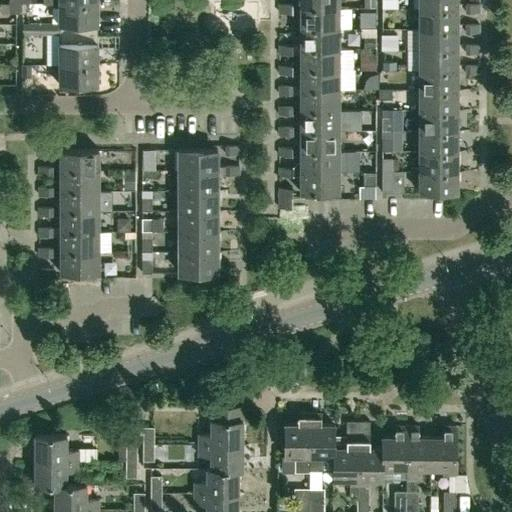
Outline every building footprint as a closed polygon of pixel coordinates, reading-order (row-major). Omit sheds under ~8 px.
[(300,0),(300,9),(339,9),(339,0),(300,0)] [(58,32),(74,32),(74,23),(97,23),(96,2),(58,2),(58,22),(58,32)] [(8,13),(21,13),(21,3),(8,3),(8,13)] [(277,12),(292,12),(292,3),(277,4),(277,12)] [(479,12),(479,3),(464,4),(464,12),(479,12)] [(457,28),(457,8),(418,8),(418,28),(457,28)] [(339,29),(339,9),(300,9),(300,29),(339,29)] [(360,28),(376,28),(375,12),(359,12),(360,28)] [(479,33),(479,24),(464,24),(464,32),(479,33)] [(418,49),(457,49),(457,28),(418,28),(418,49)] [(339,50),(339,29),(300,29),(300,44),(300,50),(339,50)] [(58,63),(97,63),(97,42),(74,42),(74,32),(58,32),(58,63)] [(479,53),(479,43),(464,44),(464,53),(479,53)] [(277,45),(277,53),(279,53),(292,53),(292,45),(279,45),(277,45)] [(457,69),(457,49),(418,49),(418,69),(457,69)] [(300,71),(339,71),(339,50),(300,50),(300,55),(300,71)] [(361,64),(374,66),(376,53),(363,51),(361,64)] [(57,80),(55,61),(32,63),(34,82),(57,80)] [(97,63),(58,63),(58,84),(97,84),(97,63)] [(31,64),(22,64),(22,75),(31,75),(31,64)] [(479,73),(479,64),(464,65),(464,73),(479,73)] [(292,74),(292,65),(277,65),(277,74),(292,74)] [(418,89),(457,89),(457,69),(418,69),(418,89)] [(234,91),(235,72),(221,71),(220,90),(234,91)] [(339,91),(339,71),(300,71),(300,91),(339,91)] [(292,94),(292,85),(277,85),(277,94),(292,94)] [(391,99),(391,89),(378,89),(378,99),(391,99)] [(418,110),(457,110),(457,89),(418,89),(418,110)] [(339,111),(339,91),(300,91),(300,111),(339,111)] [(277,115),(292,115),(292,105),(277,106),(277,115)] [(418,130),(457,130),(457,110),(418,110),(418,130)] [(339,131),(339,111),(300,111),(300,131),(339,131)] [(391,130),(391,117),(381,117),(381,130),(391,130)] [(277,135),(292,135),(292,126),(277,126),(277,135)] [(375,130),(350,129),(350,143),(375,144),(375,130)] [(418,150),(457,150),(457,130),(418,130),(418,150)] [(300,151),(339,151),(339,131),(300,131),(300,151)] [(391,151),(391,137),(381,138),(381,150),(391,151)] [(239,154),(239,145),(224,146),(224,154),(239,154)] [(292,156),(292,146),(277,147),(277,155),(292,156)] [(60,170),(99,170),(99,149),(60,149),(60,170)] [(179,170),(217,170),(217,149),(179,149),(179,170)] [(457,171),(457,150),(418,150),(418,172),(457,171)] [(300,172),(339,172),(339,151),(300,151),(300,172)] [(391,172),(391,171),(391,158),(381,158),(381,172),(391,172)] [(223,165),(224,174),(239,174),(239,165),(223,165)] [(37,175),(52,175),(52,166),(37,166),(37,175)] [(277,176),(291,176),(292,167),(277,167),(277,176)] [(98,190),(99,170),(60,170),(60,190),(98,190)] [(217,190),(217,170),(179,170),(179,190),(217,190)] [(391,172),(381,172),(381,192),(404,192),(404,171),(391,171),(391,172)] [(457,171),(418,172),(418,193),(457,193),(457,171)] [(339,172),(300,172),(300,193),(339,193),(339,172)] [(375,186),(375,172),(364,172),(364,186),(375,186)] [(52,195),(52,186),(37,186),(37,194),(52,195)] [(279,196),(292,196),(292,187),(279,187),(279,196)] [(98,211),(98,190),(60,190),(60,211),(98,211)] [(217,211),(217,190),(179,190),(179,211),(217,211)] [(292,196),(279,196),(279,209),(292,208),(292,196)] [(141,210),(151,210),(151,198),(141,198),(141,210)] [(52,215),(52,206),(37,206),(37,215),(52,215)] [(98,231),(98,211),(60,211),(60,231),(98,231)] [(217,231),(217,211),(179,211),(179,231),(217,231)] [(151,231),(151,218),(141,218),(141,231),(151,231)] [(52,236),(52,226),(37,226),(37,235),(52,236)] [(98,252),(98,231),(60,231),(60,252),(98,252)] [(217,252),(217,231),(179,231),(179,252),(217,252)] [(151,251),(151,238),(141,238),(141,251),(151,251)] [(52,256),(52,247),(37,247),(37,256),(52,256)] [(98,273),(98,252),(60,252),(60,273),(98,273)] [(217,273),(217,252),(179,252),(179,273),(217,273)] [(151,273),(151,260),(141,259),(141,272),(151,273)] [(52,277),(52,267),(37,267),(37,276),(52,277)] [(211,433),(243,434),(243,406),(213,405),(213,392),(202,391),(202,393),(192,393),(192,404),(211,405),(211,433)] [(309,470),(309,469),(309,461),(309,412),(297,412),(297,423),(284,423),(284,455),(296,456),(296,470),(309,470)] [(309,412),(309,461),(309,469),(332,469),(332,455),(333,455),(333,446),(334,446),(334,437),(334,423),(321,423),(321,412),(309,412)] [(334,437),(334,446),(333,446),(333,455),(332,455),(332,469),(332,479),(350,479),(350,484),(349,496),(357,496),(357,485),(358,421),(346,421),(346,440),(342,440),(342,437),(334,437)] [(382,446),(381,446),(370,446),(370,421),(358,421),(357,485),(365,485),(365,479),(382,479),(382,468),(382,446)] [(406,479),(406,425),(395,425),(395,436),(381,436),(381,446),(382,446),(382,468),(399,468),(399,474),(405,474),(405,479),(406,479)] [(431,468),(431,436),(418,436),(418,425),(406,425),(406,479),(414,479),(420,475),(420,468),(431,468)] [(431,436),(431,468),(447,468),(447,474),(455,474),(455,425),(444,425),(444,436),(431,436)] [(153,460),(153,432),(143,432),(142,460),(153,460)] [(243,434),(211,433),(199,433),(198,455),(211,455),(211,461),(243,461),(243,434)] [(35,459),(78,460),(78,449),(66,448),(66,435),(35,434),(35,459)] [(125,460),(136,460),(136,444),(125,444),(125,460)] [(78,470),(78,460),(35,459),(34,484),(86,484),(86,483),(66,483),(66,470),(78,470)] [(136,460),(125,460),(125,477),(136,477),(136,460)] [(243,469),(243,461),(211,461),(211,468),(207,467),(206,482),(195,481),(194,493),(238,494),(238,469),(243,469)] [(151,491),(161,491),(162,476),(151,476),(151,491)] [(86,498),(86,484),(34,484),(55,485),(54,508),(98,509),(98,498),(86,498)] [(293,511),(308,511),(309,488),(293,488),(293,511)] [(309,488),(308,511),(323,511),(323,488),(309,488)] [(405,511),(406,491),(394,490),(393,511),(405,511)] [(161,509),(161,491),(151,491),(151,509),(161,509)] [(406,491),(405,511),(417,511),(417,491),(406,491)] [(454,511),(455,491),(443,491),(442,511),(454,511)] [(134,509),(144,509),(144,493),(134,492),(134,509)] [(237,511),(238,494),(194,493),(194,503),(207,503),(206,511),(237,511)]
